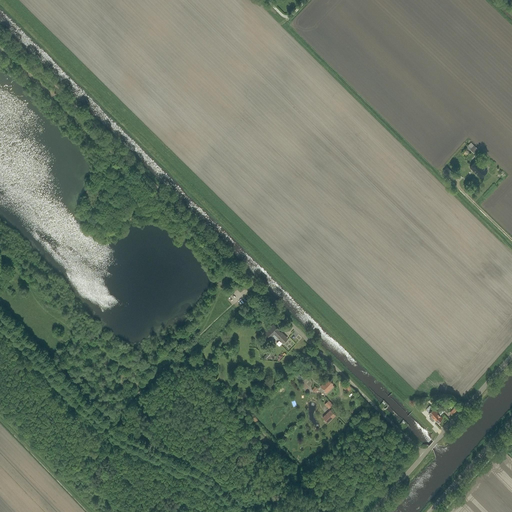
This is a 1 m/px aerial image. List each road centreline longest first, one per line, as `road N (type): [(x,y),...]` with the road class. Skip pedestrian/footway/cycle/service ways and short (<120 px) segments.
road 1 (residential): [(254,286),(424,454)]
road 2 (unclassified): [(424,454),(511,356)]
road 3 (tertiary): [(431,511),(511,421)]
